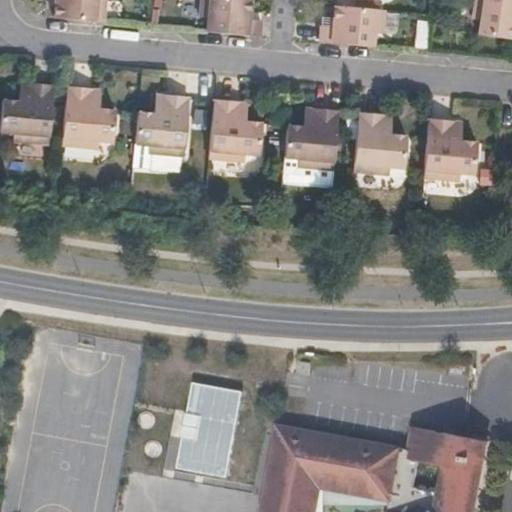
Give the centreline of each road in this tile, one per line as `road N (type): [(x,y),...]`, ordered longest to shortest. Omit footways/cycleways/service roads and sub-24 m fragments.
road 1 (residential): [(0,7),(25,43),(511,87)]
road 2 (secondary): [(0,277),(209,313),(486,327)]
